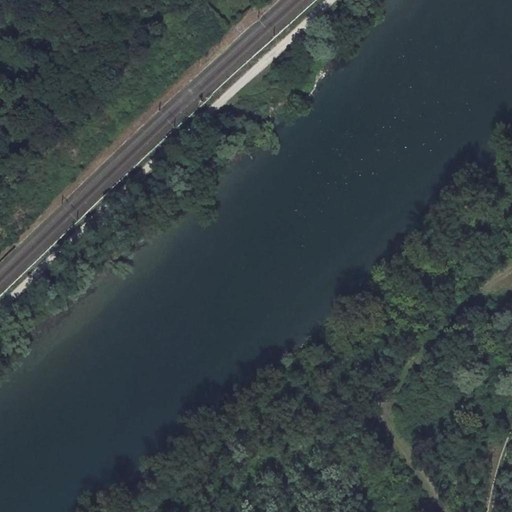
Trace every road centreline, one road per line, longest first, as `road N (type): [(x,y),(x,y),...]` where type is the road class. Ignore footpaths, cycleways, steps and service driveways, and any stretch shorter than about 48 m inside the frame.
road 1 (track): [(0,309),(331,0)]
road 2 (track): [(511,272),(383,385),(393,439),(441,511)]
